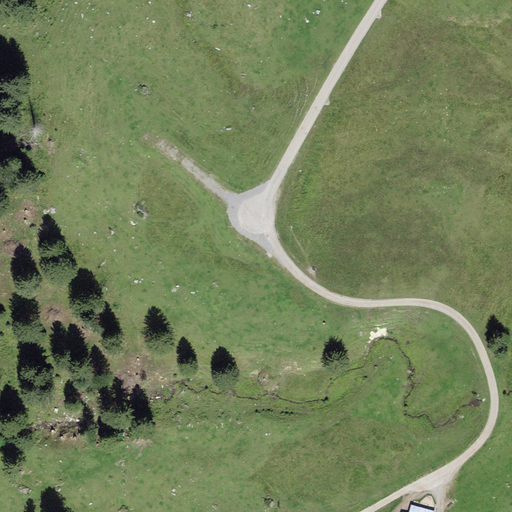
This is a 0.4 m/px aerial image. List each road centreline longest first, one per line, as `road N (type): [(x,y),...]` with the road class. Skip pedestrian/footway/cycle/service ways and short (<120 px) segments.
road 1 (track): [(257,215),(282,258),(315,288),(347,301),(419,302),(452,313),(473,333),(490,374),(495,403),(484,436),(461,460),(367,511)]
road 2 (track): [(383,0),(257,215)]
road 3 (track): [(257,215),(147,133)]
